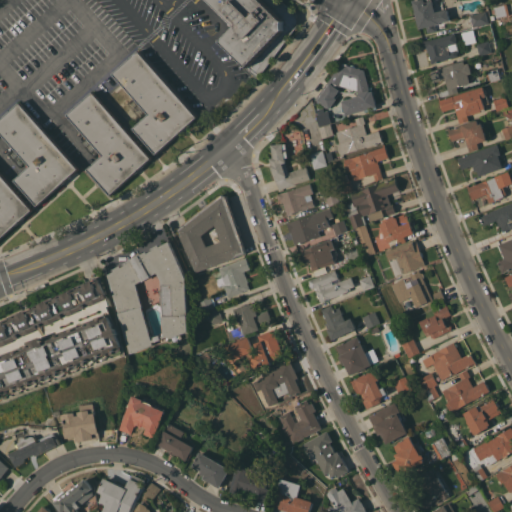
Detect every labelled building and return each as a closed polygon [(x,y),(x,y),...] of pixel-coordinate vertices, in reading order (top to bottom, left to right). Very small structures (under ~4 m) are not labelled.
[(234,28),(206,0),(282,0),(297,11),(298,24),(255,77),(221,41),(234,28)] [(450,19),(440,22),(440,23),(435,24),(437,30),(428,32),(427,26),(419,28),(413,0),(433,0),(436,11),(448,8),(450,19)] [(507,3),(509,14),(508,14),(510,22),(498,24),(496,12),(493,13),(492,9),(494,8),(494,6),(507,3)] [(489,22),(473,26),(470,14),(486,10),(489,22)] [(455,32),(459,49),(459,51),(457,52),(458,55),(432,63),(428,47),(424,48),(422,40),(429,39),(455,32)] [(492,51),(480,54),(477,43),(489,40),(492,51)] [(198,116),(157,153),(134,127),(149,113),(113,73),(139,50),(198,116)] [(464,60),(465,63),(468,62),(471,72),(468,74),(470,82),(457,86),(459,91),(450,94),(445,78),(434,81),(431,70),(443,67),(443,66),(464,60)] [(370,91),(372,91),(377,108),(365,111),(365,109),(346,114),(342,100),(346,99),(344,93),(351,91),(352,97),(359,95),(357,89),(340,85),(338,88),(340,89),(334,96),(337,98),(330,107),(328,106),(327,107),(315,98),(342,63),(364,70),(370,91)] [(502,67),(505,77),(489,81),(486,71),(502,67)] [(483,86),(486,96),(482,97),(486,109),(468,115),(469,120),(460,123),(455,107),(443,110),(440,99),(483,86)] [(152,158),(111,194),(88,169),(103,155),(68,114),(93,91),(152,158)] [(505,96),(509,107),(511,106),(511,116),(510,117),(504,114),(503,109),(497,110),(494,99),(505,96)] [(79,168),(38,205),(15,179),(31,165),(0,131),(0,119),(20,102),(79,168)] [(331,122),(320,125),(317,113),(318,113),(316,107),(322,105),(324,111),(328,110),(331,122)] [(363,115),(366,122),(364,123),(367,133),(379,130),(383,141),(366,146),(366,145),(347,151),(348,152),(340,154),(336,142),(339,141),(336,131),(341,129),(341,130),(357,125),(355,118),(363,115)] [(487,139),(478,142),(479,148),(470,151),(465,136),(453,140),(449,129),(463,125),(462,123),(477,119),(479,123),(482,122),(487,139)] [(331,123),(334,134),(322,138),(319,127),(331,123)] [(502,128),(511,124),(511,136),(506,139),(502,128)] [(306,166),(310,178),(295,183),(295,184),(279,189),(271,165),(273,164),(270,157),(274,156),(272,144),(284,142),(284,143),(286,143),(288,156),(285,156),(289,172),(306,166)] [(498,143),(501,153),(498,154),(503,167),(479,175),(477,169),(475,170),(473,164),(462,168),(458,157),(498,143)] [(386,145),(389,156),(377,160),(383,177),(376,180),(374,173),(358,178),(358,179),(354,180),(350,170),(348,171),(344,159),(350,157),(351,157),(368,152),(368,151),(386,145)] [(310,153),(323,149),(327,164),(314,168),(310,153)] [(509,170),(511,179),(511,182),(504,186),(507,193),(504,194),(505,196),(490,202),(486,193),(473,198),(468,186),(509,170)] [(0,172),(33,209),(0,238),(0,172)] [(354,190),(342,194),(338,183),(340,183),(338,177),(346,174),(347,177),(348,177),(349,180),(350,179),(354,190)] [(395,177),(400,190),(388,194),(391,203),(393,203),(396,211),(388,214),(386,207),(381,209),(384,216),(370,220),(367,213),(363,215),(359,203),(355,204),(351,193),(395,177)] [(288,214),(284,201),(281,202),(281,199),(279,199),(277,193),(282,191),(282,192),(310,182),(313,192),(311,193),(313,201),(315,200),(316,203),(314,204),(315,205),(288,214)] [(324,192),(336,188),(341,201),(329,205),(324,192)] [(181,233),(179,228),(184,224),(183,224),(219,196),(223,194),(227,195),(228,198),(245,245),(244,246),(246,252),(239,255),(239,256),(196,271),(180,234),(181,233)] [(376,252),(365,256),(361,246),(360,246),(349,216),(344,204),(353,201),(354,205),(357,204),(360,212),(360,211),(362,216),(363,215),(366,223),(365,223),(376,252)] [(511,201),(511,227),(503,231),(501,225),(500,226),(497,219),(493,220),(493,221),(489,223),(488,222),(484,224),(480,215),(511,201)] [(330,207),(334,216),(327,219),(330,226),(318,230),(320,235),(296,244),(291,231),(290,231),(287,222),(330,207)] [(415,232),(404,236),(406,240),(400,243),(397,237),(388,241),(380,223),(384,221),(383,219),(394,215),(395,217),(407,212),(415,232)] [(348,230),(336,234),(332,223),(343,219),(348,230)] [(511,267),(503,272),(498,261),(505,258),(499,243),(511,238),(511,267)] [(332,239),(335,248),(332,249),(336,262),(313,270),(309,259),(301,262),(297,251),(332,239)] [(187,277),(188,330),(171,337),(167,337),(166,336),(151,341),(152,344),(129,352),(109,274),(115,270),(114,269),(121,264),(122,266),(126,265),(125,263),(147,250),(149,252),(153,249),(152,248),(160,243),(161,245),(170,240),(187,277)] [(416,240),(420,250),(421,251),(423,254),(422,256),(425,264),(403,272),(397,256),(389,259),(386,251),(416,240)] [(361,257),(350,261),(346,250),(357,246),(361,257)] [(219,267),(246,257),(250,268),(245,270),(249,281),(248,282),(250,288),(244,290),(244,291),(228,296),(224,285),(220,287),(218,285),(217,283),(217,281),(217,279),(217,277),(222,275),(219,267)] [(321,302),(315,287),(312,288),(312,286),(310,287),(308,282),(310,282),(309,279),(335,269),(339,277),(332,280),(333,281),(335,280),(336,282),(351,276),(355,285),(348,288),(349,290),(321,302)] [(440,289),(445,300),(430,307),(428,302),(417,306),(416,303),(414,304),(413,301),(414,300),(412,295),(405,299),(398,284),(406,281),(406,282),(413,279),(410,273),(419,269),(421,272),(423,273),(424,275),(423,277),(430,294),(440,289)] [(371,274),(375,285),(364,290),(360,278),(371,274)] [(0,322),(15,316),(14,315),(26,310),(26,311),(38,306),(37,304),(76,288),(77,288),(82,286),(82,285),(94,280),(100,278),(108,297),(102,299),(102,300),(91,305),(91,304),(79,309),(80,310),(69,315),(68,314),(57,319),(57,320),(46,325),(46,324),(34,329),(35,330),(24,335),(23,334),(17,337),(18,337),(12,340),(13,341),(1,345),(0,345),(0,322)] [(215,307),(206,311),(205,309),(199,312),(197,308),(200,307),(198,302),(211,297),(215,307)] [(250,302),(250,303),(253,302),(257,314),(268,310),(272,321),(259,326),(260,329),(246,334),(246,335),(230,341),(227,331),(242,325),(240,321),(239,321),(234,308),(250,302)] [(333,339),(325,322),(328,321),(322,308),(332,304),(334,308),(339,306),(346,320),(352,317),(357,328),(333,339)] [(447,304),(452,314),(447,316),(448,319),(447,320),(448,324),(450,322),(453,328),(450,330),(449,330),(441,334),(435,337),(434,336),(432,337),(429,330),(426,332),(420,320),(429,316),(429,317),(436,314),(434,311),(447,304)] [(223,320),(211,324),(206,311),(218,307),(223,320)] [(363,316),(375,310),(380,322),(368,327),(363,316)] [(115,326),(116,325),(119,332),(117,333),(123,349),(116,351),(115,349),(113,350),(112,353),(109,354),(106,353),(105,355),(103,356),(100,355),(98,355),(97,358),(95,359),(92,358),(91,361),(89,361),(86,360),(84,361),(83,364),(80,365),(78,364),(76,366),(74,367),(72,366),(69,367),(68,369),(66,370),(63,369),(62,371),(60,372),(57,371),(55,372),(54,375),(51,376),(49,374),(48,377),(45,378),(42,377),(40,377),(39,380),(37,381),(34,380),(33,382),(31,383),(29,382),(26,383),(25,385),(23,386),(20,385),(19,388),(16,389),(14,388),(12,388),(10,391),(8,392),(5,391),(4,393),(2,394),(0,393),(0,355),(30,345),(28,341),(42,336),(43,339),(77,327),(77,328),(87,324),(87,323),(94,320),(101,317),(101,318),(111,315),(115,326)] [(377,325),(380,329),(374,333),(371,329),(377,325)] [(275,329),(285,355),(271,360),(272,363),(254,370),(250,358),(252,357),(252,356),(259,353),(256,342),(261,340),(259,335),(275,329)] [(345,362),(342,363),(338,355),(341,354),(336,345),(357,335),(362,344),(364,343),(367,351),(374,347),(379,359),(372,363),(350,374),(345,362)] [(254,350),(230,359),(225,345),(248,336),(254,350)] [(420,351),(409,356),(402,343),(414,338),(420,351)] [(454,341),(463,357),(471,352),(477,363),(476,364),(475,362),(454,374),(453,373),(442,379),(433,362),(426,366),(422,359),(454,341)] [(298,377),(296,378),(301,391),(291,396),(289,391),(277,397),(279,401),(269,405),(262,388),(257,390),(253,381),(272,373),(271,369),(288,362),(288,363),(291,361),(298,377)] [(372,370),(372,371),(375,369),(380,379),(377,380),(381,388),(385,386),(385,387),(387,388),(387,390),(387,392),(387,393),(379,397),(381,401),(367,408),(362,397),(364,396),(361,392),(358,393),(351,380),(372,370)] [(451,412),(446,403),(449,401),(443,390),(462,379),(459,373),(467,369),(471,375),(468,377),(474,386),(485,380),(490,390),(451,412)] [(438,383),(434,385),(439,395),(428,400),(423,391),(424,390),(418,378),(431,371),(438,383)] [(400,394),(394,381),(406,375),(413,388),(400,394)] [(145,384),(143,390),(134,387),(137,381),(145,384)] [(121,428),(134,394),(145,399),(144,401),(145,401),(146,401),(149,401),(151,402),(154,404),(155,405),(157,406),(157,405),(167,409),(159,429),(158,428),(155,436),(145,432),(147,427),(143,425),(142,428),(140,427),(141,424),(138,423),(137,425),(135,425),(132,433),(121,428)] [(293,442),(279,416),(289,410),(295,422),(302,419),(295,405),(307,398),(310,403),(312,402),(317,410),(313,411),(322,427),(293,442)] [(502,412),(488,419),(491,423),(488,425),(489,426),(476,434),(475,432),(474,433),(466,418),(467,417),(464,412),(480,404),(481,405),(494,398),(502,412)] [(396,401),(401,412),(402,411),(405,418),(402,420),(408,432),(387,443),(382,432),(378,434),(368,415),(396,401)] [(96,402),(97,409),(96,410),(99,430),(100,430),(101,437),(79,441),(79,440),(78,440),(77,435),(66,437),(65,426),(66,426),(64,413),(77,411),(77,415),(81,414),(80,411),(83,410),(82,404),(96,402)] [(185,431),(181,438),(195,446),(187,460),(175,453),(174,454),(170,452),(170,451),(157,443),(169,422),(185,431)] [(474,448),(488,439),(488,441),(498,435),(511,426),(511,437),(511,438),(511,439),(511,451),(498,460),(497,459),(487,465),(483,458),(481,459),(474,448)] [(327,430),(333,440),(330,442),(336,452),(338,450),(349,470),(337,476),(336,474),(331,476),(328,472),(325,474),(317,459),(312,462),(302,443),(327,430)] [(26,458),(26,459),(26,461),(17,466),(10,453),(21,447),(19,442),(23,440),(23,439),(23,438),(24,437),(25,436),(27,436),(28,437),(28,438),(34,435),(35,435),(36,435),(37,436),(39,440),(52,433),(53,432),(55,433),(57,434),(59,435),(62,442),(39,454),(38,455),(37,454),(35,453),(26,458)] [(400,475),(393,463),(394,462),(394,461),(398,458),(396,454),(399,452),(396,447),(395,445),(400,442),(399,441),(410,435),(415,443),(416,442),(417,442),(419,443),(423,450),(423,451),(423,454),(425,457),(423,458),(425,461),(400,475)] [(460,451),(454,442),(464,436),(469,445),(460,451)] [(452,451),(441,458),(433,445),(444,438),(452,451)] [(231,469),(220,487),(203,477),(204,475),(200,473),(202,470),(193,465),(201,451),(231,469)] [(0,455),(12,467),(0,480),(0,455)] [(238,463),(250,467),(248,472),(270,479),(268,487),(273,488),(268,503),(255,499),(257,493),(242,488),(240,495),(229,491),(238,463)] [(487,476),(477,482),(470,469),(480,463),(487,476)] [(511,464),(511,489),(510,491),(504,481),(502,482),(496,473),(511,464)] [(450,495),(444,498),(441,493),(436,497),(437,498),(431,502),(432,504),(422,510),(416,500),(426,494),(424,489),(426,488),(418,476),(431,468),(437,477),(438,476),(450,495)] [(105,477),(126,487),(133,473),(146,479),(129,511),(102,511),(106,504),(99,501),(103,493),(98,491),(105,477)] [(302,484),(298,496),(313,501),(309,511),(293,511),(278,507),(279,506),(273,504),(281,477),(302,484)] [(82,504),(82,506),(79,509),(81,511),(62,511),(55,502),(60,498),(58,496),(66,490),(68,491),(72,488),(73,489),(87,478),(95,488),(95,494),(82,504)] [(151,480),(161,488),(153,499),(142,491),(151,480)] [(469,494),(466,488),(476,482),(480,488),(469,494)] [(344,487),(352,501),(359,497),(361,501),(362,501),(366,507),(365,508),(368,511),(329,511),(328,508),(333,505),(334,505),(327,493),(329,490),(331,488),(332,487),(335,487),(337,487),(339,490),(344,487)] [(494,494),(487,498),(483,492),(490,488),(494,494)] [(488,501),(498,495),(499,496),(500,495),(505,504),(504,504),(504,505),(495,511),(488,501)] [(135,511),(134,511),(141,501),(142,502),(143,502),(148,505),(148,506),(152,509),(152,511),(153,511),(135,511)] [(432,511),(434,511),(433,510),(440,505),(441,507),(450,502),(455,511),(432,511)]
